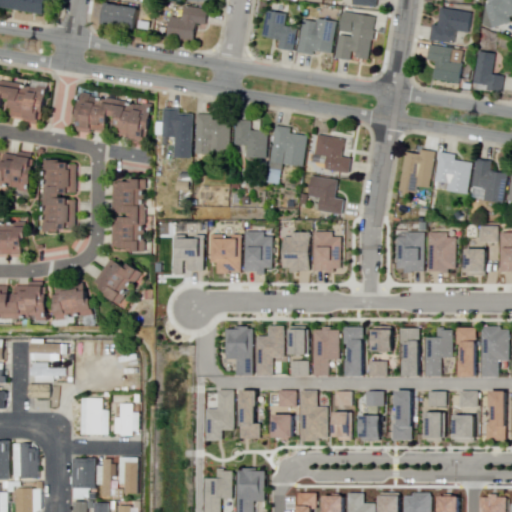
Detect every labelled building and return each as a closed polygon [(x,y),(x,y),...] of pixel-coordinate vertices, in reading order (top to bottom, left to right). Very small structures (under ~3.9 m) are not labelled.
[(10,0),(55,0),(53,18),(9,11),(10,0)] [(383,0),(382,10),(358,8),(358,0),(383,0)] [(511,0),(511,24),(495,30),(487,7),(492,5),(490,0),(511,0)] [(113,6),(145,11),(142,32),(110,28),(113,6)] [(189,8),(213,12),(211,27),(202,26),(199,43),(172,39),(176,19),(187,20),(189,8)] [(442,9),(475,14),(471,35),(458,32),(456,46),(432,42),(435,25),(440,26),(442,9)] [(292,16),(290,28),(303,30),(299,54),(284,51),(286,42),(268,39),(272,13),(292,16)] [(381,19),(374,63),(360,60),(361,55),(357,54),(356,63),(340,60),(344,37),(357,39),(357,35),(345,33),(348,14),(381,19)] [(342,24),(337,56),(319,53),(319,57),(303,55),(308,22),(321,24),(322,20),(342,24)] [(432,46),(466,52),(464,65),(466,66),(463,86),(435,81),(438,63),(429,62),(432,46)] [(480,58),(476,84),(490,87),(489,92),(505,95),(508,79),(498,77),(501,62),(480,58)] [(0,83),(5,84),(6,82),(40,88),(41,87),(53,89),(49,113),(47,113),(45,126),(29,124),(30,119),(17,117),(20,100),(11,99),(9,107),(7,106),(6,115),(0,113),(0,83)] [(84,100),(80,127),(83,127),(82,132),(98,135),(98,130),(110,132),(111,124),(115,125),(116,117),(124,119),(122,135),(136,137),(135,142),(148,144),(149,137),(152,138),(153,131),(154,132),(158,105),(148,103),(147,106),(141,105),(140,107),(133,106),(134,102),(113,99),(112,101),(108,100),(108,102),(103,102),(104,99),(95,98),(95,95),(85,93),(84,100)] [(186,109),(186,114),(200,115),(199,158),(182,158),(182,138),(169,137),(169,109),(186,109)] [(219,115),(219,121),(237,121),(236,155),(203,154),(203,115),(219,115)] [(257,122),(257,131),(274,132),(273,159),(253,158),(253,146),(241,145),(241,121),(257,122)] [(297,129),(297,134),(314,137),(310,168),(289,165),(288,172),(275,170),(282,126),(297,129)] [(321,136),(348,140),(345,158),(354,160),(352,175),(328,171),(329,166),(316,163),(321,136)] [(423,151),(438,154),(431,191),(419,189),(418,196),(401,193),(408,154),(422,156),(423,151)] [(0,152),(3,153),(2,160),(5,160),(4,168),(7,169),(8,160),(9,160),(10,154),(23,156),(24,152),(38,154),(37,158),(39,158),(37,167),(40,167),(36,194),(25,192),(25,188),(20,187),(20,185),(14,184),(14,189),(0,186),(0,152)] [(458,157),(457,162),(475,165),(470,196),(449,193),(451,181),(438,178),(442,154),(458,157)] [(494,163),(493,172),(511,175),(506,206),(486,203),(488,191),(474,189),(479,160),(494,163)] [(49,161),(67,161),(67,163),(76,163),(76,166),(82,166),(82,194),(76,194),(76,195),(67,195),(67,198),(77,198),(77,200),(82,200),(82,229),(68,229),(68,233),(50,233),(50,220),(57,220),(57,217),(49,217),(49,211),(56,211),(56,206),(49,206),(49,185),(56,185),(56,181),(50,181),(50,176),(56,176),(56,172),(49,172),(49,161)] [(315,178),(341,182),(338,200),(347,202),(345,216),(321,212),(324,200),(312,198),(315,178)] [(151,179),(151,190),(149,190),(149,208),(152,208),(152,226),(149,226),(149,242),(151,242),(151,253),(135,253),(135,249),(118,249),(119,181),(136,181),(136,179),(151,179)] [(184,182),(197,182),(197,191),(184,191),(184,182)] [(0,223),(4,223),(4,224),(7,224),(7,226),(20,227),(20,225),(24,225),(25,222),(31,222),(31,228),(33,228),(33,239),(31,239),(31,248),(28,248),(28,256),(0,255),(0,223)] [(500,244),(500,229),(483,228),(483,243),(500,244)] [(259,277),(259,273),(248,273),(248,233),(266,233),(266,238),(275,238),(275,269),(267,269),(267,277),(259,277)] [(335,239),(335,234),(316,234),(316,273),(337,273),(337,270),(344,270),(344,239),(335,239)] [(451,271),(458,271),(458,239),(449,239),(449,234),(431,234),(431,273),(448,273),(448,275),(451,275),(451,271)] [(511,234),(503,234),(503,273),(511,273),(511,275),(511,234)] [(312,274),(312,235),(294,235),(294,239),(285,239),(286,270),(293,270),(293,274),(312,274)] [(422,262),(422,249),(427,249),(427,235),(409,235),(409,239),(400,239),(400,270),(407,270),(407,275),(411,275),(411,273),(426,273),(426,262),(422,262)] [(240,258),(240,242),(225,242),(225,236),(213,236),(213,265),(220,265),(220,275),(234,275),(234,274),(244,274),(244,258),(240,258)] [(185,262),(185,276),(176,276),(176,237),(187,237),(187,242),(202,242),(202,258),(206,258),(206,273),(190,273),(190,262),(185,262)] [(42,262),(62,260),(61,249),(40,251),(42,262)] [(468,252),(489,252),(489,277),(468,277),(468,252)] [(117,259),(124,265),(126,262),(134,268),(136,264),(149,274),(142,284),(140,282),(130,297),(132,298),(127,305),(114,296),(115,293),(109,289),(109,288),(101,282),(117,259)] [(36,283),(49,283),(49,287),(51,287),(51,295),(54,295),(54,322),(43,322),(43,316),(30,316),(30,321),(11,321),(11,317),(0,316),(0,286),(15,287),(15,295),(18,295),(18,303),(22,303),(22,287),(36,287),(36,283)] [(89,283),(61,289),(63,303),(59,304),(63,322),(73,320),(73,319),(75,319),(74,317),(91,314),(92,318),(100,317),(99,312),(101,311),(99,299),(96,299),(94,290),(90,291),(89,283)] [(150,301),(150,291),(159,291),(159,301),(150,301)] [(238,360),(238,376),(254,376),(254,329),(249,329),(249,327),(236,327),(236,330),(227,330),(227,359),(238,360)] [(270,337),(258,337),(258,377),(274,376),(274,357),(285,357),(285,327),(270,327),(270,337)] [(292,327),(292,331),(290,331),(290,355),(307,355),(307,327),(292,327)] [(315,330),(315,376),(331,376),(331,360),(341,360),(341,331),(328,331),(328,327),(324,327),(324,330),(315,330)] [(443,377),(427,377),(427,338),(439,338),(439,328),(451,327),(451,330),(454,330),(454,358),(443,358),(443,377)] [(502,331),(502,327),(485,327),(485,331),(483,331),(484,378),(500,377),(500,360),(510,360),(510,331),(502,331)] [(349,344),(346,344),(346,328),(365,328),(364,377),(347,377),(348,361),(349,361),(349,344)] [(461,344),(458,344),(458,329),(477,328),(477,342),(476,342),(476,377),(459,377),(459,357),(461,357),(461,344)] [(405,344),(402,344),(401,329),(422,329),(422,342),(420,342),(420,377),(403,377),(403,360),(405,360),(405,344)] [(373,352),(373,331),(393,331),(393,353),(373,352)] [(0,361),(9,361),(9,341),(0,341),(0,361)] [(37,355),(37,344),(73,346),(73,356),(57,355),(57,361),(40,361),(40,355),(37,355)] [(292,362),(292,376),(310,376),(310,362),(292,362)] [(372,362),(372,377),(388,377),(388,362),(372,362)] [(0,364),(9,364),(9,377),(13,377),(13,384),(0,384),(0,364)] [(39,364),(39,369),(36,369),(36,377),(41,377),(41,383),(60,383),(60,377),(72,377),(72,369),(54,369),(54,364),(39,364)] [(34,399),(35,386),(56,386),(55,400),(34,399)] [(0,405),(10,405),(10,400),(12,400),(12,393),(10,393),(10,391),(4,391),(4,387),(0,387),(0,405)] [(235,430),(235,391),(219,391),(219,409),(208,409),(208,441),(223,441),(223,430),(235,430)] [(297,406),(297,391),(280,391),(280,406),(297,406)] [(320,441),(320,437),(329,437),(329,407),(318,407),(318,391),(302,391),(302,438),(304,438),(304,441),(320,441)] [(462,408),(461,392),(479,391),(479,407),(462,408)] [(261,439),(261,424),(255,424),(255,407),(257,407),(257,392),(240,392),(240,427),(242,427),(242,439),(261,439)] [(337,406),(337,392),(354,392),(354,406),(337,406)] [(368,392),(385,392),(385,407),(368,407),(368,392)] [(394,440),(394,424),(398,424),(398,407),(396,407),(396,392),(412,392),(412,427),(413,427),(413,440),(394,440)] [(430,406),(430,392),(448,392),(448,406),(430,406)] [(507,441),(507,427),(505,427),(506,392),(490,392),(490,408),(492,408),(492,425),(488,425),(488,441),(507,441)] [(87,436),(87,400),(109,400),(109,411),(115,411),(115,436),(87,436)] [(125,405),(139,405),(139,414),(146,414),(146,433),(139,432),(139,437),(127,437),(127,435),(120,435),(120,419),(125,419),(125,405)] [(333,413),(350,413),(351,438),(333,438),(333,413)] [(425,414),(443,413),(443,438),(426,439),(425,414)] [(272,416),(293,416),(293,438),(273,439),(272,416)] [(454,439),(454,416),(476,416),(476,439),(454,439)] [(381,441),(360,441),(360,417),(381,417),(381,441)] [(16,481),(0,481),(0,442),(16,442),(16,481)] [(45,480),(27,480),(27,478),(23,478),(24,482),(19,482),(19,445),(36,445),(36,450),(44,450),(45,480)] [(90,501),(79,500),(79,490),(79,460),(95,460),(95,459),(102,459),(101,491),(90,491),(90,501)] [(144,495),(131,495),(131,486),(125,486),(126,459),(145,459),(144,495)] [(117,497),(109,497),(109,486),(103,486),(103,467),(108,467),(108,460),(117,461),(117,465),(122,465),(122,479),(117,479),(117,497)] [(226,472),(226,469),(218,469),(218,480),(206,479),(206,511),(222,511),(222,499),(234,499),(234,472),(226,472)] [(255,511),(255,502),(266,502),(266,471),(257,471),(257,469),(244,469),(244,471),(239,471),(239,511),(255,511)] [(0,511),(13,511),(13,494),(6,494),(6,486),(0,486),(0,511)] [(22,511),(40,511),(40,510),(46,510),(46,495),(40,495),(40,490),(22,490),(22,511)] [(78,511),(79,503),(93,503),(93,511),(78,511)]
